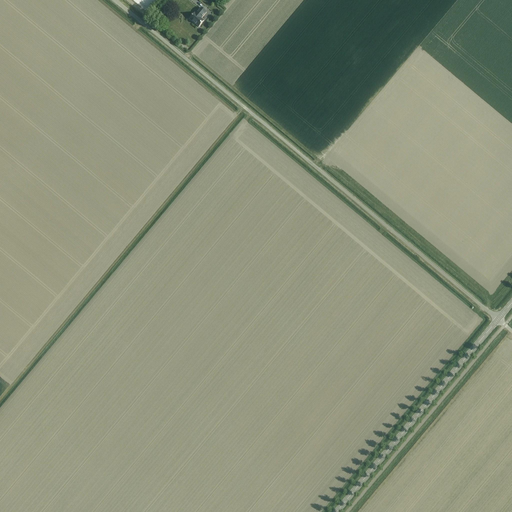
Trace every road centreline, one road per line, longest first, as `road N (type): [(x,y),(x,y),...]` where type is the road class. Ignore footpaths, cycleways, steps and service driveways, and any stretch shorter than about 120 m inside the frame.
road 1 (unclassified): [(497,319),(115,0)]
road 2 (track): [(0,408),(249,112)]
road 3 (tertiary): [(336,511),(497,319)]
